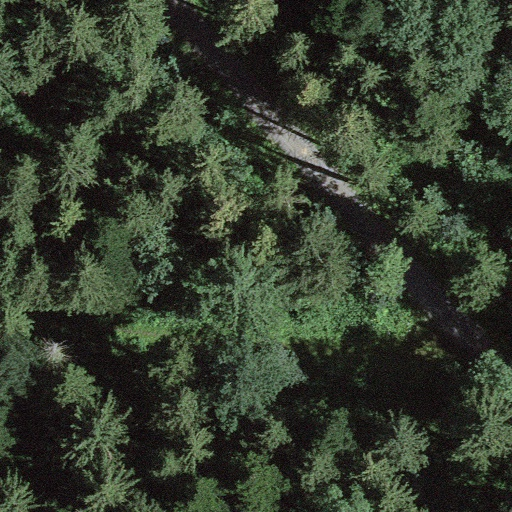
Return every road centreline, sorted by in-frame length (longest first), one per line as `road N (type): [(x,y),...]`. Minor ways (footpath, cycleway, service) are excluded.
road 1 (track): [(511,393),(150,0)]
road 2 (track): [(0,316),(475,358)]
